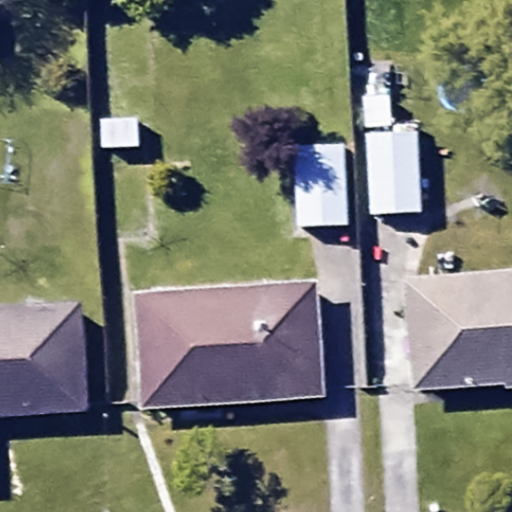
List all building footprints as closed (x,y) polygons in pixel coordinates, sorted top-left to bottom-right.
[(418,225),(413,141),(360,145),(366,228),(418,225)] [(342,238),(340,154),(288,155),(291,240),(342,238)] [(511,256),(385,266),(394,385),(511,376),(511,256)] [(317,268),(122,279),(129,403),(324,392),(317,268)] [(67,296),(0,297),(0,409),(71,407),(67,296)]
